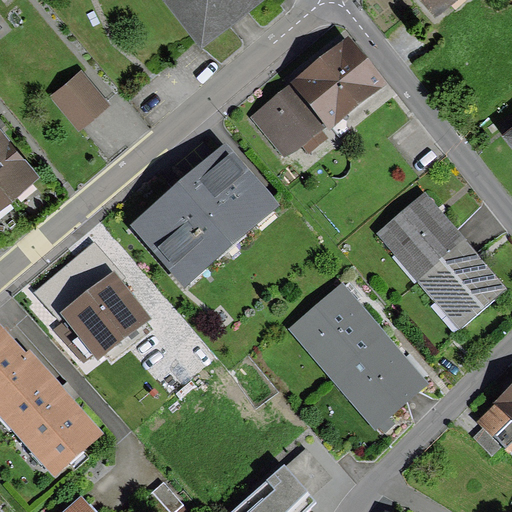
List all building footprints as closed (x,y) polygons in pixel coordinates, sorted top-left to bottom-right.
[(162,0),(198,46),(257,0),(162,0)] [(450,0),(422,0),(435,14),(450,0)] [(327,139),(320,131),(325,127),(330,132),(386,86),(345,38),(252,117),(287,159),(302,146),(309,154),(327,139)] [(104,104),(80,75),(55,96),(79,124),(104,104)] [(0,126),(0,179),(13,196),(39,174),(0,126)] [(270,209),(225,156),(139,229),(185,282),(270,209)] [(0,206),(13,196),(0,179),(0,206)] [(418,283),(466,243),(424,194),(377,235),(418,283)] [(507,291),(466,243),(418,283),(459,331),(507,291)] [(142,317),(116,283),(65,324),(91,357),(142,317)] [(335,378),(382,337),(340,289),(293,330),(335,378)] [(95,436),(28,361),(25,365),(0,336),(0,409),(55,471),(95,436)] [(423,385),(382,337),(335,378),(376,426),(423,385)] [(511,456),(511,396),(503,405),(502,403),(480,424),(511,456)] [(502,448),(483,429),(473,439),(492,458),(502,448)] [(332,478),(305,449),(234,511),(308,511),(316,504),(310,498),(332,478)] [(148,511),(175,511),(183,506),(163,483),(140,503),(148,511)]
